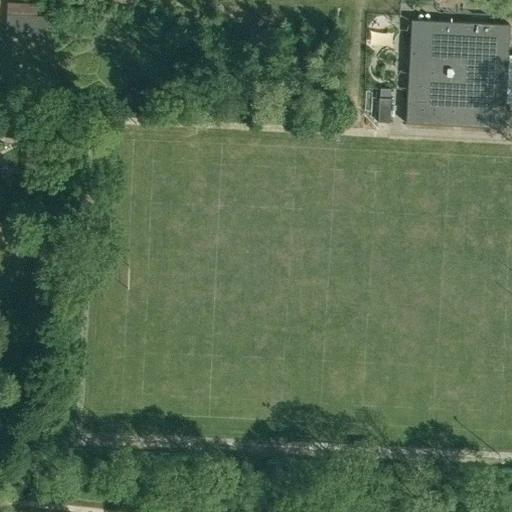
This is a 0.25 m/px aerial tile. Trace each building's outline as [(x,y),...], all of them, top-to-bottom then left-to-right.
[(49,17),(37,16),(37,4),(9,2),(8,15),(6,15),(6,30),(48,31),(49,17)] [(411,19),(410,35),(405,123),(504,128),(509,24),(411,19)] [(30,123),(45,124),(46,110),(30,109),(30,123)] [(0,117),(0,135),(13,136),(14,118),(0,117)] [(26,143),(26,175),(44,175),(44,142),(26,143)] [(13,248),(43,249),(44,249),(44,232),(14,232),(13,248)]
